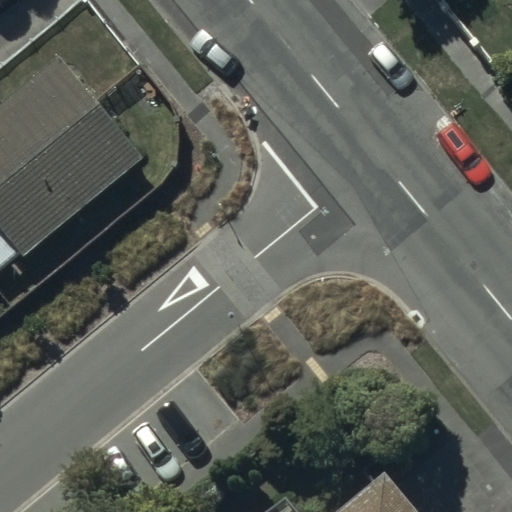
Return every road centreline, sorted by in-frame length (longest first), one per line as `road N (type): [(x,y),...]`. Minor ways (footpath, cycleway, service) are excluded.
road 1 (residential): [(380,153),(0,472)]
road 2 (tertiary): [(380,153),(511,313)]
road 3 (tertiary): [(255,0),(380,153)]
